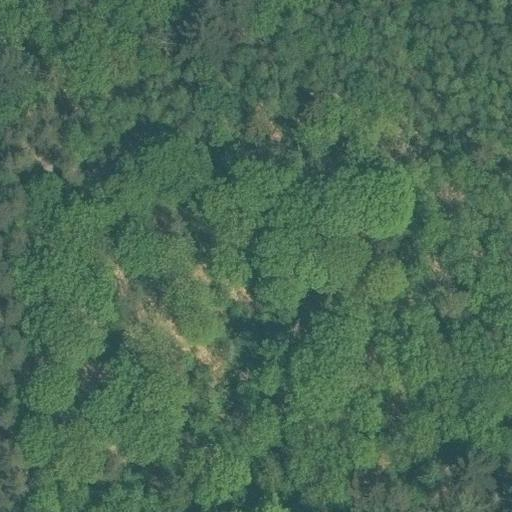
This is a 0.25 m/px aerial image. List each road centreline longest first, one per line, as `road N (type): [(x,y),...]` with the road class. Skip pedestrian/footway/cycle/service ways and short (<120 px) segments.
road 1 (track): [(77,135),(64,160),(47,511)]
road 2 (track): [(292,511),(511,453)]
